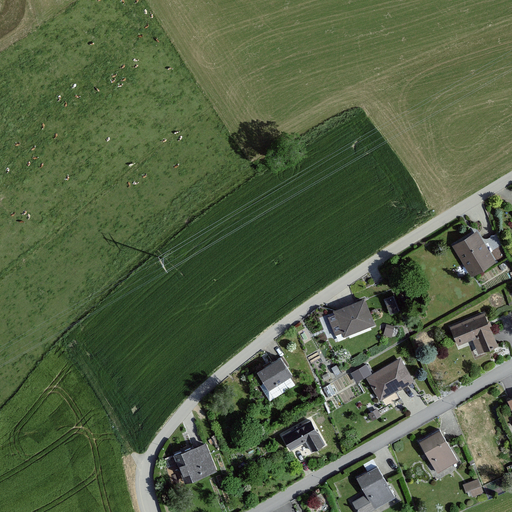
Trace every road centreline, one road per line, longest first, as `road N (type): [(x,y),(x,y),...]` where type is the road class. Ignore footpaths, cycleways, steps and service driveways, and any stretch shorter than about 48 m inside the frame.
road 1 (residential): [(511,176),(260,337),(156,445),(145,475),(152,511)]
road 2 (residential): [(256,511),(511,365)]
